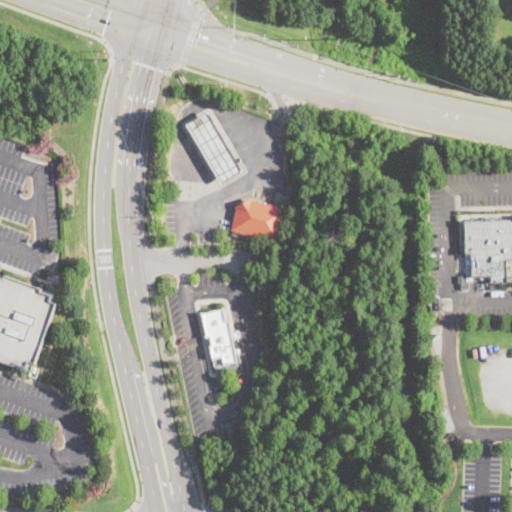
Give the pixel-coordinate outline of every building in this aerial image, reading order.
[(241,171),(222,183),(220,183),(187,126),(187,124),(207,113),(208,113),(242,170),(241,171)] [(288,209),(279,243),(231,230),(236,209),(235,207),(251,197),(252,200),(288,209)] [(466,220),(511,219),(511,257),(505,257),(505,280),(491,281),(491,275),(471,275),(471,281),(464,280),(464,254),(467,253),(466,220)] [(0,276),(5,278),(5,276),(42,289),(41,292),(52,296),(50,301),(57,304),(36,363),(29,361),(27,366),(16,362),(14,366),(0,360),(0,276)] [(224,309),(226,322),(229,321),(238,362),(224,365),(226,371),(216,373),(210,346),(212,345),(210,337),(206,338),(205,335),(206,335),(202,316),(201,316),(200,313),(203,312),(203,313),(224,309)]
